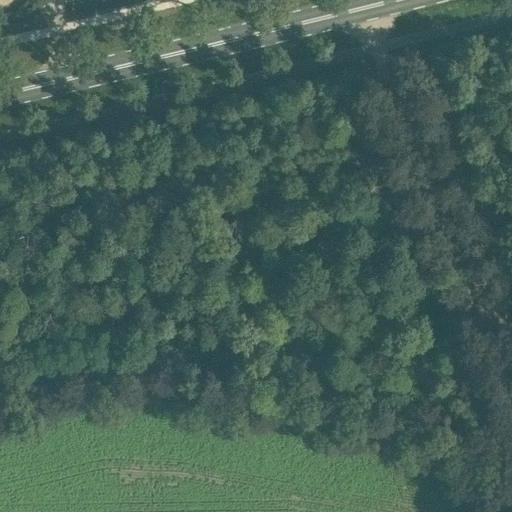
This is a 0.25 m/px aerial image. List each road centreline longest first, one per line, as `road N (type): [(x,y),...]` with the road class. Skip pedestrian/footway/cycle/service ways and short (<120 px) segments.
road 1 (track): [(511,385),(392,44),(395,0)]
road 2 (primary): [(0,99),(391,0)]
